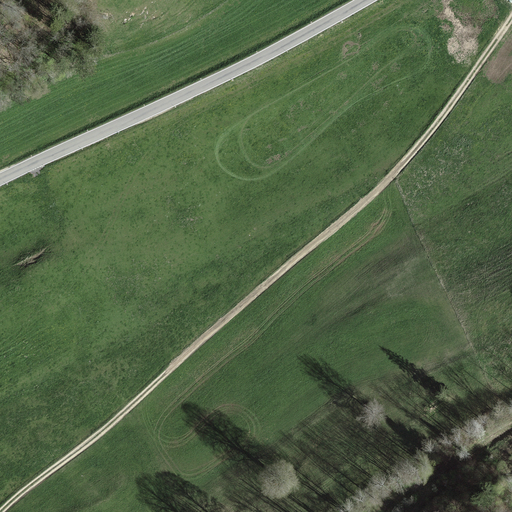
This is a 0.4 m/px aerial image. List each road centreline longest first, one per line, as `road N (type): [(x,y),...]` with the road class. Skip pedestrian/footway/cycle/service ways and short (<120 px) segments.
road 1 (track): [(511,22),(408,162),(4,511)]
road 2 (tertiary): [(369,0),(0,180)]
